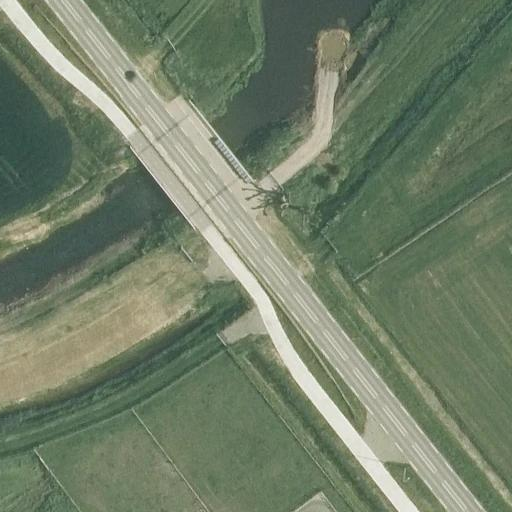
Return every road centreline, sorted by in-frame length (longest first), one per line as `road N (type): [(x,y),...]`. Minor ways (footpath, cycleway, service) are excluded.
road 1 (secondary): [(464,511),(60,0)]
road 2 (track): [(0,362),(89,335),(209,235)]
